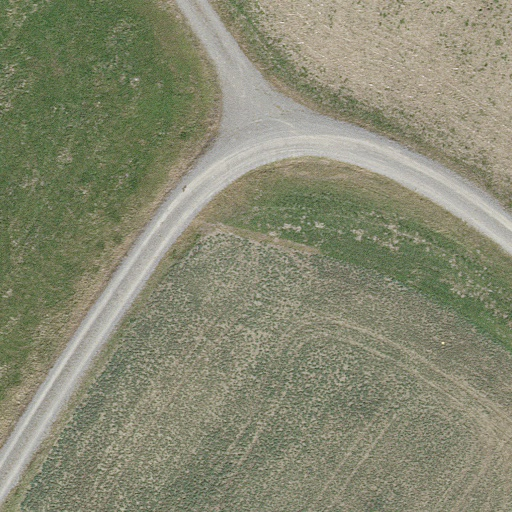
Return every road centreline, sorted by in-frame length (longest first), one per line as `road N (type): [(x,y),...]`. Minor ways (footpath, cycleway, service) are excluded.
road 1 (track): [(0,489),(187,211),(261,149),(319,141),(466,205),(511,246)]
road 2 (track): [(261,149),(226,69),(181,0)]
